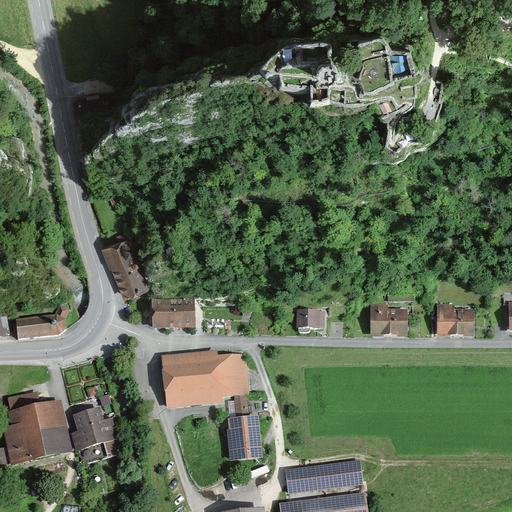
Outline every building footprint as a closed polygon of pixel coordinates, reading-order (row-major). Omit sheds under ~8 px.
[(382,58),(388,56),(389,50),(385,42),(379,40),(359,45),(364,61),(382,58)] [(365,93),(359,78),(350,77),(347,76),(344,76),(341,72),(337,68),(331,62),(330,48),(325,44),(293,46),(280,51),(273,57),(263,66),(263,70),(267,73),(280,74),(281,79),(283,86),(300,86),(312,86),(312,88),(312,102),(329,100),(339,103),(345,104),(358,104),(366,104),(365,93)] [(410,54),(389,50),(388,56),(392,81),(414,76),(413,67),(410,54)] [(383,88),(392,84),(392,81),(388,56),(382,58),(364,61),(359,78),(365,93),(383,88)] [(103,118),(103,114),(101,105),(101,100),(73,104),(76,122),(103,118)] [(113,208),(119,205),(115,195),(109,198),(113,208)] [(149,287),(147,270),(134,236),(104,247),(124,296),(149,287)] [(194,328),(193,299),(184,299),(184,300),(152,301),(153,329),(158,329),(194,328)] [(371,336),(405,336),(405,314),(385,314),(385,307),(371,307),(371,305),(366,305),(367,311),(371,311),(371,336)] [(58,337),(65,331),(64,321),(68,311),(58,307),(54,317),(15,322),(16,331),(17,341),(32,339),(58,337)] [(438,336),(471,336),(471,314),(451,314),(451,307),(438,307),(438,336)] [(309,330),(322,330),(323,313),(298,312),(298,333),(299,334),(307,334),(309,333),(309,330)] [(245,355),(161,364),(166,403),(235,395),(245,394),(249,394),(245,355)] [(238,416),(247,415),(245,394),(235,395),(238,416)] [(11,465),(59,454),(49,407),(9,416),(12,428),(4,430),(9,454),(4,455),(5,463),(10,462),(11,465)] [(99,423),(96,412),(76,418),(82,436),(73,439),(76,451),(119,439),(112,419),(99,423)] [(258,441),(255,420),(229,423),(230,433),(233,433),(234,443),(231,443),(232,449),(235,454),(240,457),(246,457),(247,457),(246,455),(259,453),(258,441)] [(107,458),(122,453),(119,446),(105,450),(107,458)] [(364,465),(288,473),(291,495),(366,487),(364,465)] [(369,511),(368,498),(284,508),(284,511),(369,511)]
